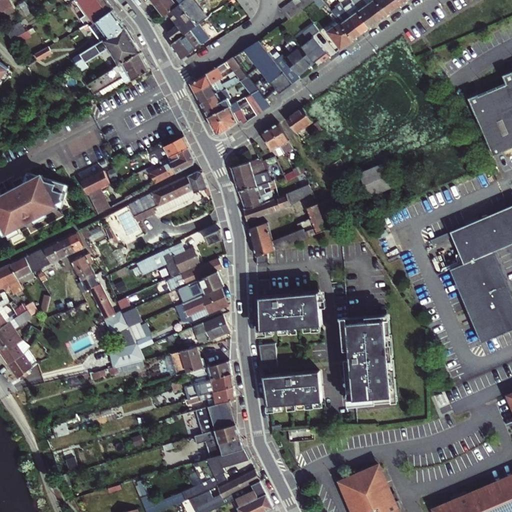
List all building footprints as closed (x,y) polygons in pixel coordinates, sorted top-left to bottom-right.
[(19,9),(13,0),(0,0),(0,12),(3,20),(19,9)] [(23,0),(20,3),(28,16),(32,12),(23,0)] [(114,9),(107,0),(75,0),(75,1),(87,15),(83,19),(86,25),(114,9)] [(185,0),(151,0),(164,17),(185,0)] [(191,14),(202,6),(197,0),(187,0),(183,4),(191,14)] [(191,14),(199,24),(229,0),(219,0),(220,0),(219,0),(209,0),(202,6),(191,14)] [(259,4),(256,0),(239,0),(253,17),(254,16),(256,13),(257,10),(259,7),(259,4)] [(306,1),(305,0),(288,0),(281,5),(281,6),(288,16),(302,4),(306,1)] [(307,0),(306,1),(302,4),(312,17),(319,12),(316,9),(321,5),(327,13),(329,11),(332,15),(335,13),(330,7),(324,0),(307,0)] [(336,0),(334,3),(330,7),(335,13),(340,20),(352,36),(361,30),(369,25),(377,19),(387,12),(395,7),(404,1),(405,0),(348,0),(343,4),(338,0),(336,0)] [(90,48),(126,27),(115,11),(99,19),(93,23),(100,35),(87,43),(90,48)] [(340,20),(336,14),(329,19),(331,23),(326,26),(339,44),(352,36),(340,20)] [(94,27),(92,23),(84,28),(86,31),(94,27)] [(303,32),(310,40),(316,35),(321,32),(314,23),(303,32)] [(181,38),(172,45),(183,60),(210,38),(199,24),(181,38)] [(38,32),(35,27),(15,39),(17,44),(38,32)] [(140,47),(126,27),(90,48),(76,57),(82,67),(113,49),(121,63),(99,76),(110,92),(152,70),(140,47)] [(303,45),(315,61),(328,51),(316,35),(310,40),(303,45)] [(283,69),(259,38),(236,56),(242,66),(256,87),(263,97),(276,88),(278,90),(291,81),(283,69)] [(57,42),(44,50),(48,56),(61,49),(57,42)] [(299,71),(313,60),(301,43),(284,55),(291,64),(283,69),(291,81),(299,75),(297,73),(299,71)] [(236,56),(228,61),(234,70),(242,66),(236,56)] [(8,71),(10,68),(0,61),(0,90),(1,90),(0,89),(0,85),(5,79),(7,81),(12,73),(8,71)] [(197,93),(213,83),(220,79),(217,75),(228,68),(225,63),(192,83),(197,93)] [(110,92),(99,76),(89,81),(96,96),(110,92)] [(218,93),(213,83),(197,93),(202,103),(218,93)] [(511,91),(509,85),(472,101),(495,157),(511,149),(511,91)] [(268,106),(269,104),(263,97),(256,87),(250,91),(256,101),(262,110),(268,106)] [(221,98),(218,93),(202,103),(209,117),(229,104),(231,103),(227,95),(221,98)] [(243,123),(262,110),(256,101),(253,103),(252,101),(247,104),(249,106),(238,114),(243,123)] [(233,111),(229,104),(209,117),(212,124),(233,111)] [(305,105),(289,116),(298,130),(314,119),(305,105)] [(239,122),(233,111),(212,124),(216,133),(221,134),(239,122)] [(321,128),(317,120),(312,123),(317,130),(321,128)] [(281,123),(274,126),(289,153),(295,150),(281,123)] [(265,131),(275,150),(279,148),(283,156),(289,153),(274,126),(265,131)] [(191,147),(186,136),(157,150),(163,161),(179,153),(191,147)] [(195,162),(196,158),(191,147),(179,153),(181,158),(159,170),(161,173),(164,172),(166,177),(195,162)] [(241,191),(270,181),(274,180),(268,159),(262,161),(261,158),(234,167),(241,191)] [(356,172),(367,197),(389,188),(379,163),(356,172)] [(293,169),(285,173),(287,179),(304,171),(301,164),(293,168),(293,169)] [(101,189),(113,183),(106,171),(83,181),(90,195),(101,189)] [(0,194),(0,221),(10,239),(22,232),(20,228),(25,225),(30,234),(64,215),(59,207),(61,206),(68,184),(44,176),(42,172),(38,174),(31,172),(28,180),(0,194)] [(199,172),(131,205),(136,215),(155,205),(160,213),(194,197),(196,194),(210,189),(203,173),(199,172)] [(290,186),(291,191),(303,186),(309,184),(307,180),(290,186)] [(244,201),(262,194),(261,190),(272,186),(270,181),(241,191),(244,201)] [(305,190),(303,186),(291,191),(293,196),(292,198),(293,201),(305,190)] [(111,207),(101,189),(90,195),(99,212),(100,213),(111,207)] [(245,209),(248,221),(293,203),(292,201),(293,201),(292,198),(293,196),(291,191),(265,201),(246,209),(245,209)] [(246,209),(265,201),(262,194),(244,201),(246,209)] [(331,197),(318,202),(330,227),(343,222),(331,197)] [(251,229),(257,257),(269,252),(330,227),(318,202),(306,208),(310,218),(304,221),(307,230),(283,240),(283,237),(275,240),(270,222),(251,229)] [(454,268),(484,341),(511,329),(511,299),(493,254),(511,245),(511,204),(456,228),(470,261),(454,268)] [(155,205),(136,215),(140,223),(160,213),(155,205)] [(88,227),(93,236),(104,230),(100,221),(88,227)] [(210,244),(224,238),(222,229),(206,236),(210,244)] [(109,239),(104,230),(93,236),(98,245),(109,239)] [(85,246),(78,232),(70,236),(77,250),(85,246)] [(77,250),(70,236),(64,239),(71,253),(77,250)] [(62,258),(71,253),(64,239),(55,243),(62,258)] [(182,242),(163,251),(169,264),(175,276),(201,264),(194,248),(186,252),(183,245),(182,242)] [(33,271),(62,258),(55,243),(26,257),(33,271)] [(169,264),(163,251),(147,258),(153,272),(169,264)] [(269,252),(257,257),(257,263),(269,263),(269,252)] [(78,260),(75,262),(79,271),(92,265),(87,253),(85,254),(82,256),(80,257),(79,258),(78,260)] [(33,271),(26,257),(12,263),(19,278),(24,283),(35,276),(33,271)] [(225,267),(220,257),(184,273),(188,284),(225,267)] [(19,278),(12,263),(0,269),(0,286),(0,288),(19,278)] [(84,282),(98,276),(92,265),(79,271),(84,282)] [(184,305),(225,285),(219,272),(178,291),(184,305)] [(89,291),(93,289),(102,284),(98,276),(84,282),(89,291)] [(271,280),(258,281),(259,291),(272,290),(271,280)] [(103,284),(102,284),(93,289),(94,292),(97,290),(98,293),(95,295),(100,304),(103,302),(104,305),(101,306),(104,311),(107,309),(108,312),(105,314),(111,327),(116,325),(124,340),(134,336),(126,320),(121,322),(103,284)] [(230,305),(223,289),(191,303),(195,312),(207,307),(210,314),(230,305)] [(318,291),(259,297),(261,329),(323,323),(318,291)] [(128,296),(119,299),(122,307),(131,305),(128,296)] [(148,301),(125,310),(140,348),(155,342),(146,319),(154,316),(148,301)] [(95,313),(90,302),(83,306),(88,317),(95,313)] [(2,307),(0,308),(0,329),(12,322),(2,307)] [(210,314),(207,307),(195,312),(198,320),(210,315),(210,314)] [(231,331),(224,314),(196,326),(204,342),(231,331)] [(388,318),(350,321),(357,404),(395,401),(388,318)] [(20,334),(12,322),(0,329),(0,348),(13,340),(15,338),(20,334)] [(15,338),(13,340),(17,345),(23,340),(20,334),(15,338)] [(13,340),(0,348),(0,351),(9,364),(23,355),(25,352),(20,345),(24,342),(23,340),(17,345),(13,340)] [(135,341),(124,342),(126,361),(137,360),(135,341)] [(276,343),(260,345),(263,368),(279,366),(276,343)] [(182,352),(188,374),(204,369),(199,348),(182,352)] [(26,354),(25,352),(23,355),(9,364),(19,379),(32,370),(35,367),(27,354),(26,354)] [(231,361),(204,369),(188,374),(180,380),(181,382),(171,385),(173,391),(200,383),(233,373),(231,361)] [(121,364),(74,375),(76,382),(96,377),(98,387),(125,381),(121,364)] [(320,371),(265,376),(270,406),(323,401),(320,371)] [(233,373),(200,383),(204,396),(235,387),(233,373)] [(235,387),(204,396),(185,401),(187,407),(205,401),(207,408),(231,401),(237,399),(235,387)] [(433,509),(434,511),(511,511),(511,393),(507,395),(511,406),(511,474),(469,493),(468,491),(459,495),(460,497),(433,509)] [(207,408),(196,412),(203,435),(237,425),(237,423),(231,401),(207,408)] [(246,449),(237,425),(203,435),(195,437),(197,444),(206,442),(212,459),(225,455),(246,449)] [(212,459),(195,463),(209,491),(212,489),(232,479),(226,468),(252,460),(246,449),(225,455),(212,459)] [(73,474),(83,470),(77,451),(66,454),(73,474)] [(399,503),(382,462),(338,481),(351,511),(403,511),(407,510),(403,502),(399,503)] [(262,481),(256,470),(217,490),(219,496),(216,498),(212,489),(209,491),(192,498),(198,511),(196,511),(209,511),(215,510),(231,502),(229,498),(262,481)] [(267,511),(274,509),(262,481),(229,498),(231,502),(239,499),(243,507),(238,509),(239,511),(267,511)] [(151,499),(144,482),(137,485),(144,501),(151,499)]
